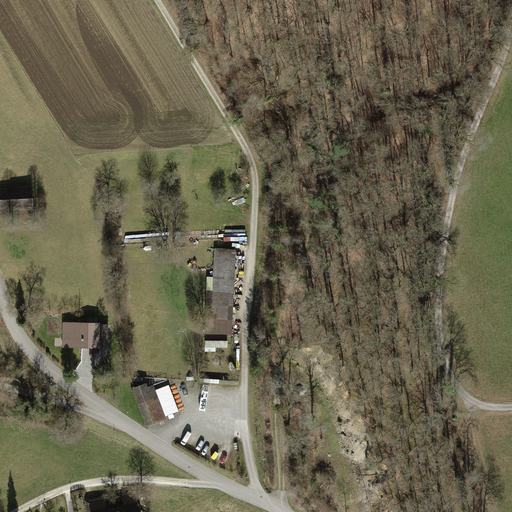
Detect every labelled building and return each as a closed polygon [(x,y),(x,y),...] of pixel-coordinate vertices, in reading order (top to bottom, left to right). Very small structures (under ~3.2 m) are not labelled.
[(32,189),(0,190),(0,205),(6,205),(6,209),(33,207),(32,189)] [(236,252),(218,251),(213,318),(232,319),(236,252)] [(102,326),(65,324),(64,351),(101,353),(102,326)] [(148,385),(134,391),(149,428),(167,420),(154,389),(150,390),(148,385)] [(108,501),(89,504),(90,511),(140,511),(138,495),(123,497),(124,508),(109,511),(108,501)]
